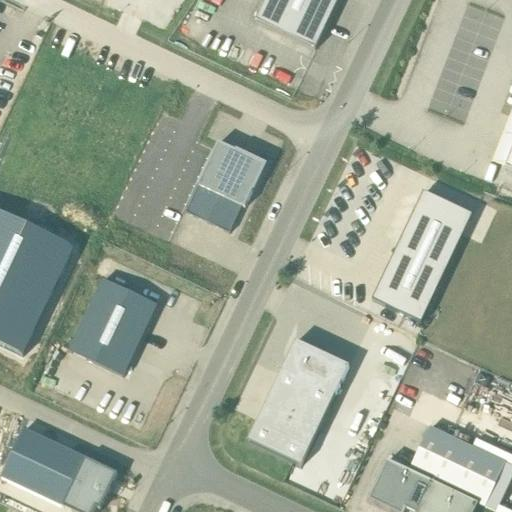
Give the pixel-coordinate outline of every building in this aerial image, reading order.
[(344,0),(273,0),(264,19),(322,47),(344,0)] [(219,145),(185,214),(229,235),(262,165),(219,145)] [(423,194),(373,301),(421,324),(472,216),(423,194)] [(103,283),(70,353),(123,379),(157,309),(103,283)] [(296,344),(248,443),(302,468),(349,369),(296,344)] [(511,466),(432,429),(411,473),(432,483),(418,511),(476,511),(481,504),(498,511),(511,482),(511,466)] [(24,433),(2,479),(70,511),(93,511),(112,474),(24,433)] [(366,498),(395,511),(418,511),(432,483),(411,473),(384,461),(366,498)]
